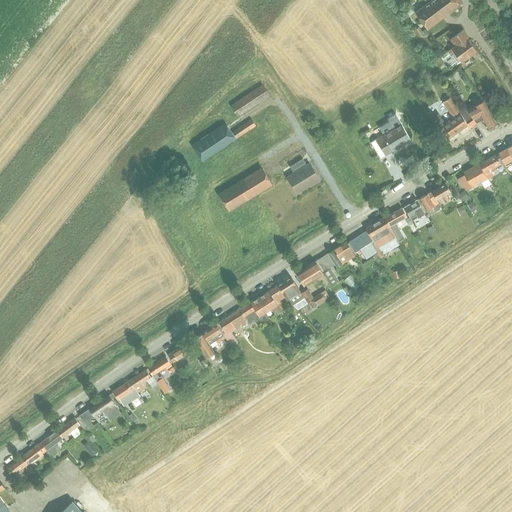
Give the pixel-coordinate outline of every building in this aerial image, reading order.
[(431,0),(415,12),(427,28),(463,2),(460,0),(431,0)] [(417,37),(422,33),(417,26),(412,30),(417,37)] [(463,29),(450,39),(455,45),(447,51),(457,63),(460,61),(461,62),(476,51),(466,37),(467,36),(463,29)] [(259,101),(269,95),(262,84),(252,91),(259,101)] [(252,91),(237,101),(244,112),(259,101),(252,91)] [(475,124),(475,123),(467,111),(463,105),(458,109),(450,96),(442,101),(453,117),(444,123),(437,113),(430,119),(437,129),(437,128),(445,140),(466,125),(469,128),(475,124)] [(496,124),(487,108),(482,100),(467,111),(475,123),(480,120),(486,129),(487,128),(489,129),(492,127),(492,126),(496,124)] [(244,112),(237,101),(231,105),(239,115),(244,112)] [(410,139),(397,117),(378,128),(382,134),(370,142),(380,157),(410,139)] [(202,160),(256,125),(252,118),(232,132),(230,129),(225,122),(192,144),(202,160)] [(511,154),(508,147),(499,152),(500,154),(505,162),(506,164),(510,161),(511,164),(511,154)] [(496,154),(480,163),(489,178),(494,175),(492,171),(496,169),(495,167),(503,163),(505,162),(500,154),(497,156),(496,154)] [(314,184),(320,180),(310,163),(307,165),(303,158),(290,166),(294,173),(287,177),(297,193),(311,184),(310,183),(312,182),(314,184)] [(489,178),(480,163),(464,171),(466,174),(458,178),(463,187),(466,186),(468,189),(482,181),(485,187),(492,183),(489,178)] [(229,210),(271,184),(262,167),(219,194),(229,210)] [(444,182),(431,190),(436,199),(440,196),(444,202),(448,199),(444,194),(449,190),(444,182)] [(436,199),(431,190),(418,198),(425,210),(432,206),(434,211),(439,208),(438,206),(440,206),(436,199)] [(465,190),(460,193),(464,200),(469,197),(465,190)] [(424,212),(416,199),(403,207),(411,220),(424,212)] [(473,201),(468,204),(473,211),(477,208),(473,201)] [(463,206),(458,209),(462,216),(466,213),(463,206)] [(384,217),(395,237),(397,240),(403,237),(395,222),(406,216),(401,207),(384,217)] [(384,217),(364,228),(366,230),(365,231),(370,241),(375,249),(378,247),(378,246),(395,237),(384,217)] [(431,225),(427,228),(429,233),(435,231),(431,225)] [(375,249),(370,241),(365,231),(360,234),(372,253),(376,250),(375,249)] [(360,234),(356,237),(362,246),(368,255),(372,253),(360,234)] [(362,246),(356,237),(352,239),(358,249),(362,246)] [(352,239),(348,242),(354,251),(358,249),(352,239)] [(345,241),(327,252),(333,262),(336,266),(344,260),(345,261),(348,258),(347,256),(353,253),(345,241)] [(326,253),(322,255),(328,265),(332,263),(333,262),(327,252),(326,253)] [(322,255),(318,258),(324,268),(328,265),(322,255)] [(324,268),(318,258),(314,260),(320,270),(324,268)] [(320,270),(314,260),(295,272),(303,285),(322,273),(320,270)] [(290,275),(277,284),(284,296),(284,295),(286,298),(287,298),(292,304),(297,309),(307,302),(307,301),(304,296),(301,291),(295,284),(296,284),(290,275)] [(284,296),(277,284),(268,290),(277,304),(279,307),(281,309),(286,307),(281,300),(280,301),(279,300),(278,300),(278,299),(284,296)] [(307,287),(301,291),(304,296),(307,301),(317,303),(324,299),(319,291),(313,295),(307,287)] [(249,302),(259,317),(262,322),(263,322),(268,319),(264,312),(277,304),(268,290),(249,302)] [(259,317),(249,302),(218,322),(223,329),(220,331),(223,335),(230,346),(237,342),(229,329),(232,327),(233,329),(239,325),(240,327),(247,322),(248,324),(259,317)] [(216,323),(193,338),(206,358),(214,352),(209,344),(223,335),(220,331),(216,323)] [(172,362),(192,350),(186,342),(167,354),(172,362)] [(165,356),(147,368),(154,378),(155,380),(158,383),(161,388),(167,384),(162,376),(159,377),(156,372),(167,365),(169,367),(171,365),(165,356)] [(129,380),(136,391),(137,392),(144,387),(141,383),(150,377),(145,369),(129,380)] [(158,383),(155,380),(154,378),(148,382),(151,388),(158,383)] [(129,380),(112,392),(117,399),(118,399),(124,395),(129,403),(140,396),(137,392),(136,391),(129,380)] [(108,395),(88,409),(94,416),(101,411),(104,415),(105,414),(109,419),(113,417),(120,412),(116,407),(111,399),(113,398),(111,394),(108,396),(108,395)] [(131,413),(128,416),(135,424),(137,422),(131,413)] [(74,417),(57,430),(63,437),(66,441),(68,439),(65,435),(79,424),(74,417)] [(59,448),(55,442),(63,437),(57,430),(40,443),(46,450),(50,455),(59,448)] [(40,443),(22,456),(27,463),(33,459),(35,461),(43,455),(42,453),(46,450),(40,443)] [(93,446),(88,450),(93,456),(98,451),(93,446)] [(27,463),(22,456),(6,468),(12,475),(27,463)] [(0,511),(10,511),(0,498),(0,490),(4,487),(4,488),(5,487),(0,480),(0,511)] [(81,511),(72,501),(59,511),(81,511)]
